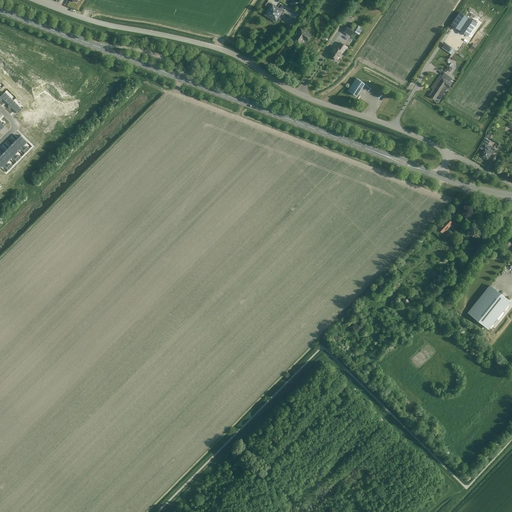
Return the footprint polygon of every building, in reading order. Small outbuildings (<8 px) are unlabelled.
[(270,9),(266,14),(275,20),(281,11),(276,7),(276,6),(268,1),(265,5),(270,9)] [(460,12),(451,25),(459,30),(459,29),(468,17),(460,12)] [(459,29),(468,35),(476,23),(468,17),(459,29)] [(346,26),(343,31),(350,36),(353,31),(346,26)] [(355,32),(359,35),(363,28),(358,26),(355,32)] [(311,34),(300,28),(293,39),(300,43),(301,41),(302,42),(303,42),(304,40),(307,41),(311,34)] [(347,47),(340,42),(337,47),(335,46),(332,50),(331,50),(328,54),(331,56),(331,57),(331,58),(334,60),(334,59),(335,59),(337,60),(343,51),(344,52),(347,47)] [(450,72),(454,64),(451,62),(446,70),(450,72)] [(429,94),(435,98),(439,93),(442,95),(445,91),(444,90),(446,87),(448,89),(452,84),(446,79),(442,76),(440,75),(431,88),(433,89),(429,94)] [(356,78),(348,90),(356,96),(365,83),(356,78)] [(5,91),(0,95),(2,97),(9,103),(13,99),(5,91)] [(13,99),(9,103),(11,106),(17,112),(22,108),(13,99)] [(20,135),(16,139),(22,146),(27,142),(20,135)] [(490,147),(487,146),(490,141),(486,138),(480,148),(484,150),(481,155),(487,159),(490,152),(493,154),(495,149),(491,146),(490,147)] [(16,139),(11,144),(18,150),(22,146),(16,139)] [(11,144),(7,148),(14,154),(18,150),(11,144)] [(7,148),(3,152),(9,159),(14,154),(7,148)] [(3,152),(0,154),(0,158),(5,163),(9,159),(3,152)] [(438,228),(434,232),(439,237),(443,233),(451,224),(455,228),(458,225),(452,220),(451,221),(447,218),(438,228)] [(469,314),(488,329),(509,301),(491,286),(469,314)]
